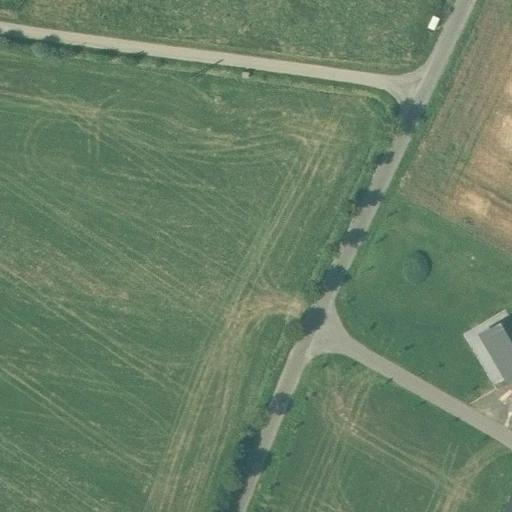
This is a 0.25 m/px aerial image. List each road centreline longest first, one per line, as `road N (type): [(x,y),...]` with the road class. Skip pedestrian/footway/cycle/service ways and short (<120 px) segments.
road 1 (residential): [(423,86),(237,511)]
road 2 (residential): [(0,20),(423,86)]
